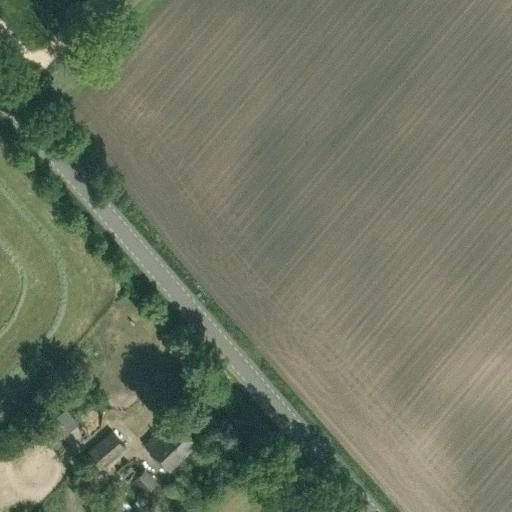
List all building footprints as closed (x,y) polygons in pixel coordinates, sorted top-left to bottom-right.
[(69,429),(79,422),(67,407),(57,414),(69,429)] [(169,471),(198,443),(173,417),(144,445),(169,471)] [(102,468),(126,448),(112,430),(87,451),(89,454),(83,459),(93,471),(86,476),(95,486),(105,478),(98,469),(100,467),(102,468)] [(60,454),(66,450),(59,441),(53,446),(60,454)] [(129,481),(141,495),(130,504),(116,487),(110,493),(116,500),(113,503),(106,509),(103,511),(135,511),(136,511),(141,511),(150,505),(141,495),(156,482),(144,468),(129,481)]
